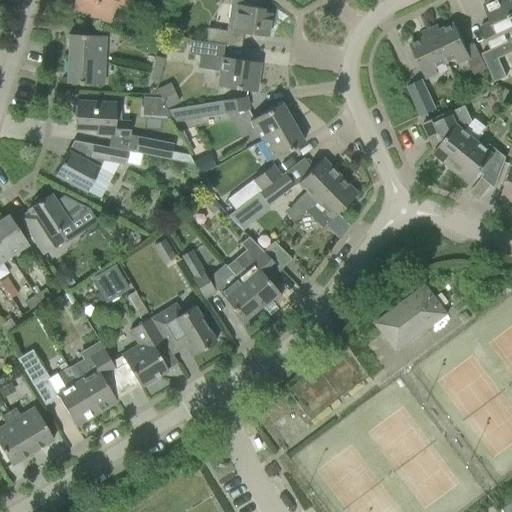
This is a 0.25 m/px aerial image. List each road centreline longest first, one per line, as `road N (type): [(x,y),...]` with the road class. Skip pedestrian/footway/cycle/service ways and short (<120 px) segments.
road 1 (unclassified): [(16,511),(301,336),(402,210)]
road 2 (unclassified): [(402,210),(351,88),(350,64),(364,27),(406,0)]
